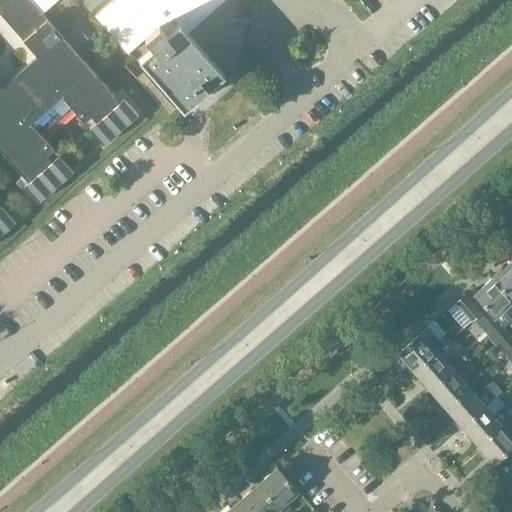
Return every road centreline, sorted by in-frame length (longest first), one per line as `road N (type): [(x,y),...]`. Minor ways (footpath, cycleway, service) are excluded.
road 1 (secondary): [(511,89),(36,511)]
road 2 (secondary): [(82,511),(511,135)]
road 3 (residential): [(0,364),(305,94)]
road 4 (residential): [(348,56),(307,6),(281,4),(264,18),(263,46),(305,94)]
